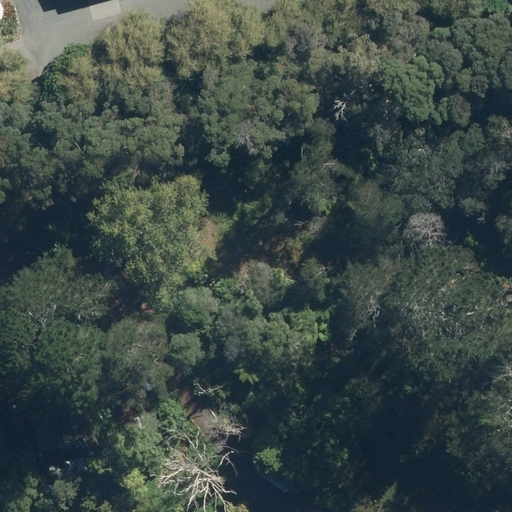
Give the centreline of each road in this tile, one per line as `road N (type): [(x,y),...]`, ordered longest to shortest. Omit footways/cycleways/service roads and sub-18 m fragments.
road 1 (track): [(13,302),(36,73),(90,28),(220,0)]
road 2 (track): [(13,302),(145,511)]
